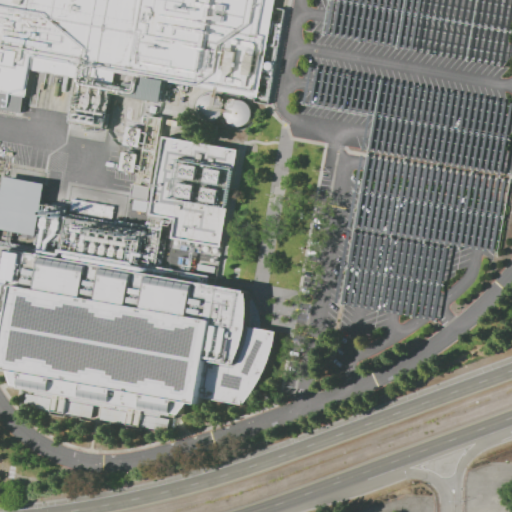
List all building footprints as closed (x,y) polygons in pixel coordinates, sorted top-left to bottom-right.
[(0,0),(0,94),(27,99),(32,69),(79,77),(79,80),(89,82),(88,85),(124,92),(123,95),(165,102),(168,81),(261,98),(278,0),(0,0)] [(141,146),(142,128),(126,127),(125,145),(141,146)] [(167,137),(152,216),(177,221),(173,242),(223,251),(241,150),(167,137)] [(120,169),(135,172),(138,154),(123,151),(120,169)] [(0,207),(6,176),(47,184),(37,236),(0,228),(0,207)] [(148,211),(151,186),(134,184),(131,209),(148,211)] [(12,249),(0,314),(0,320),(13,323),(3,373),(15,375),(14,384),(23,387),(21,407),(50,412),(50,414),(66,417),(67,415),(81,418),(81,419),(92,421),(93,419),(173,433),(177,413),(182,414),(193,403),(202,405),(203,397),(245,404),(262,381),(273,355),(279,331),(252,327),(253,301),(250,290),(12,249)] [(259,326),(260,301),(252,300),(251,326),(259,326)]
